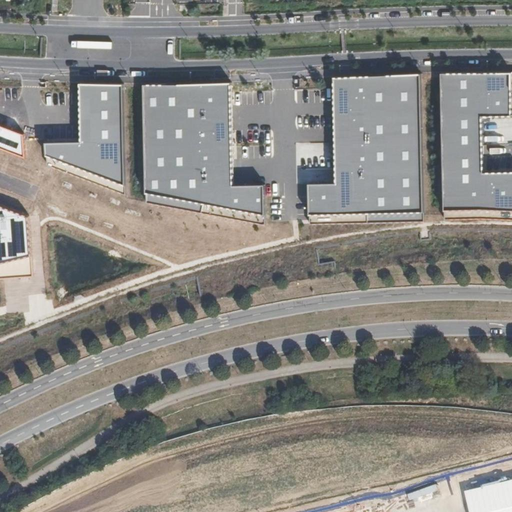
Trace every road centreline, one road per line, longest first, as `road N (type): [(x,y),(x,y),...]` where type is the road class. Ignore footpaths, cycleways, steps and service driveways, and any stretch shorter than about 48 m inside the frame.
road 1 (secondary): [(0,444),(94,400),(237,355),(367,333),(511,328)]
road 2 (secondary): [(511,295),(369,297),(293,308),(172,336),(0,406)]
road 3 (unclassified): [(149,64),(511,53)]
road 4 (unclassified): [(511,20),(149,29)]
